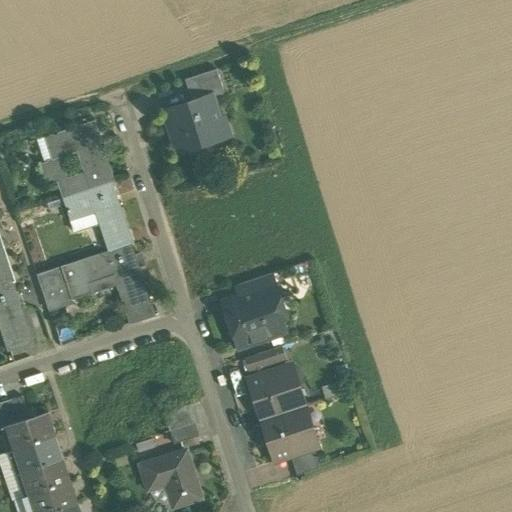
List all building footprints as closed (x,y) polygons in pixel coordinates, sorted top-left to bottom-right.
[(218,69),(186,79),(193,100),(212,94),(213,96),(225,92),(218,69)] [(193,100),(166,109),(174,133),(173,134),(179,152),(220,139),(215,123),(221,121),(213,96),(212,94),(193,100)] [(116,181),(97,121),(47,136),(54,159),(79,151),(91,189),(114,182),(116,181)] [(133,243),(114,182),(91,189),(64,198),(72,222),(97,214),(109,251),(132,243),(133,243)] [(0,286),(14,282),(16,281),(0,233),(0,286)] [(109,251),(82,259),(90,283),(91,282),(115,274),(128,313),(152,305),(132,243),(109,251)] [(90,283),(82,259),(62,266),(74,300),(75,299),(95,293),(91,282),(90,283)] [(62,266),(38,274),(50,312),(77,303),(75,299),(74,300),(62,266)] [(271,274),(237,285),(241,296),(275,285),(271,274)] [(0,286),(0,323),(9,351),(34,343),(14,282),(0,286)] [(241,296),(224,302),(228,316),(231,316),(235,328),(233,330),(239,347),(285,331),(280,318),(285,314),(280,299),(274,299),(270,288),(275,287),(275,285),(241,296)] [(152,305),(128,313),(132,324),(156,316),(152,305)] [(281,346),(257,354),(261,367),(285,360),(281,346)] [(287,365),(248,378),(261,420),(301,407),(295,388),(298,380),(295,370),(287,365)] [(24,394),(12,398),(20,422),(31,418),(24,394)] [(12,398),(0,402),(8,426),(20,422),(12,398)] [(8,426),(0,402),(0,428),(7,426),(8,426)] [(190,405),(165,413),(171,431),(196,423),(190,405)] [(301,407),(261,420),(274,462),(291,456),(313,449),(318,440),(314,430),(307,426),(301,407)] [(8,426),(7,426),(15,449),(54,436),(47,413),(31,418),(20,422),(8,426)] [(196,423),(171,431),(175,444),(200,436),(196,423)] [(54,436),(15,449),(22,472),(62,459),(54,436)] [(313,449),(291,456),(297,475),(320,468),(313,449)] [(0,453),(0,460),(5,476),(16,472),(8,451),(0,453)] [(188,451),(142,465),(149,487),(167,482),(175,507),(202,498),(188,451)] [(62,459),(22,472),(30,495),(69,482),(62,459)] [(69,482),(30,495),(35,511),(53,511),(77,504),(69,482)]
